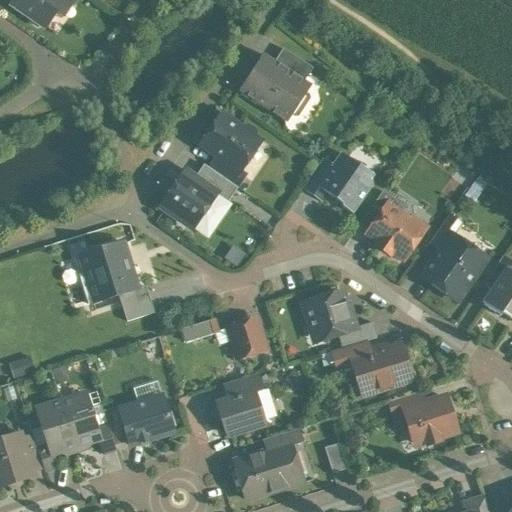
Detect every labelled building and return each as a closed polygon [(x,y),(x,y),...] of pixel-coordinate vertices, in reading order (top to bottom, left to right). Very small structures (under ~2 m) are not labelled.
[(14,0),(11,5),(29,17),(29,23),(36,28),(41,26),(44,28),(63,0),(14,0)] [(312,69),(282,49),(273,63),(303,82),(312,69)] [(273,63),(262,56),(238,93),(283,122),(307,85),(273,63)] [(239,129),(221,116),(210,132),(211,133),(202,147),(216,157),(239,172),(240,171),(248,160),(246,155),(256,141),(253,139),(254,139),(252,131),(247,128),(239,129)] [(332,166),(317,188),(327,195),(341,205),(342,208),(352,215),(371,187),(370,181),(373,177),(340,154),(332,166)] [(239,172),(216,157),(208,169),(232,186),(237,189),(246,175),(240,171),(239,172)] [(322,160),(301,189),(321,203),(327,195),(317,188),(332,166),(322,160)] [(208,169),(203,166),(194,179),(215,193),(214,195),(222,201),(232,186),(208,169)] [(194,179),(186,174),(161,209),(190,229),(194,223),(202,222),(208,214),(206,206),(214,195),(215,193),(194,179)] [(382,193),(371,207),(381,214),(387,205),(388,206),(392,200),(382,193)] [(381,214),(367,235),(378,243),(376,246),(389,255),(391,252),(403,260),(425,228),(410,217),(408,220),(388,206),(387,205),(381,214)] [(462,226),(448,216),(429,243),(439,250),(449,236),(453,238),(462,226)] [(453,238),(449,236),(439,250),(421,277),(457,302),(485,261),(453,238)] [(77,258),(91,304),(119,295),(140,289),(125,243),(77,258)] [(511,262),(503,256),(488,278),(498,284),(508,270),(509,270),(511,265),(511,262)] [(511,272),(509,270),(508,270),(498,284),(483,306),(499,317),(502,314),(511,320),(511,272)] [(140,289),(119,295),(128,323),(154,315),(145,287),(140,289)] [(340,294),(302,306),(314,343),(337,336),(355,330),(355,329),(350,313),(346,314),(340,294)] [(255,320),(227,329),(232,342),(229,343),(233,356),(236,355),(237,360),(264,352),(255,320)] [(213,321),(182,331),(186,344),(217,334),(213,321)] [(355,330),(337,336),(342,350),(365,343),(376,339),(371,324),(355,329),(355,330)] [(342,350),(330,353),(335,368),(351,363),(351,361),(369,356),(365,343),(342,350)] [(369,356),(351,361),(351,363),(362,397),(374,393),(375,395),(387,392),(386,390),(404,384),(407,385),(410,385),(412,383),(413,381),(414,378),(413,375),(412,373),(409,371),(406,371),(398,347),(369,356)] [(257,376),(223,386),(228,402),(253,394),(253,395),(263,392),(257,376)] [(419,393),(389,403),(393,416),(404,413),(404,411),(423,405),(419,393)] [(228,402),(216,405),(222,424),(225,423),(230,437),(263,426),(253,395),(253,394),(228,402)] [(84,396),(60,403),(74,449),(75,449),(97,442),(98,441),(94,427),(84,396)] [(119,411),(118,412),(128,443),(129,447),(172,434),(161,398),(119,411)] [(423,405),(404,411),(404,413),(410,431),(417,429),(422,445),(425,444),(426,446),(439,442),(438,440),(455,435),(444,398),(423,405)] [(60,403),(36,410),(47,445),(51,456),(52,456),(74,449),(60,403)] [(118,408),(102,412),(105,423),(113,447),(128,443),(118,412),(119,411),(118,408)] [(105,423),(94,427),(98,441),(97,442),(102,456),(114,452),(113,447),(105,423)] [(296,431),(265,441),(268,452),(289,446),(289,448),(300,444),(296,431)] [(31,435),(20,439),(31,473),(42,470),(36,448),(31,435)] [(19,436),(0,441),(0,485),(17,480),(18,482),(32,477),(20,439),(19,436)] [(51,456),(47,445),(36,448),(42,470),(44,474),(56,470),(52,456),(51,456)] [(339,445),(323,450),(331,475),(347,470),(339,445)] [(268,452),(234,463),(246,502),(301,485),(289,448),(289,446),(268,452)] [(486,511),(483,499),(464,504),(465,511),(486,511)]
